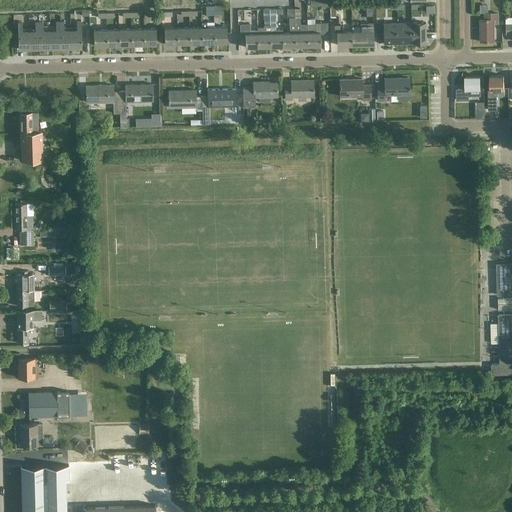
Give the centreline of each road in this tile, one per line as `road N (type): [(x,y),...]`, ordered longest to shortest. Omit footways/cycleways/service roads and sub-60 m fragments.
road 1 (residential): [(0,70),(442,60)]
road 2 (residential): [(506,240),(503,139),(492,127),(448,123),(442,60)]
road 3 (unknown): [(72,511),(83,490),(98,483),(139,488),(175,511)]
